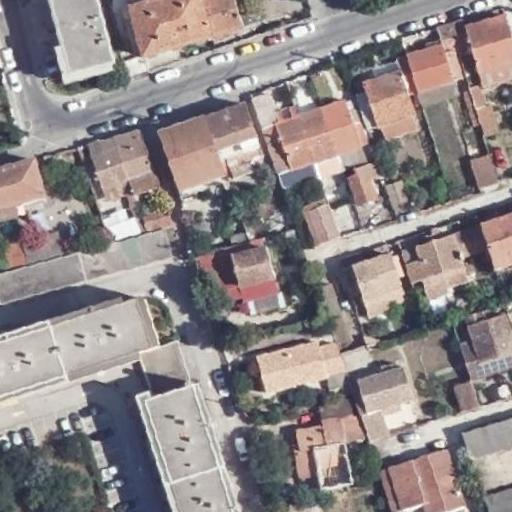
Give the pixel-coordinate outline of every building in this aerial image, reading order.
[(115,62),(98,0),(52,0),(72,73),(115,62)] [(146,54),(212,35),(201,0),(153,0),(123,9),(128,27),(137,24),(146,54)] [(201,0),(212,35),(245,26),(236,0),(201,0)] [(453,29),(459,50),(472,46),(484,88),(511,80),(511,29),(508,15),(467,27),(465,19),(451,23),(453,29)] [(457,51),(459,50),(453,29),(451,23),(438,26),(443,45),(408,55),(419,92),(457,80),(465,78),(457,51)] [(419,92),(408,55),(399,58),(402,71),(364,82),(367,91),(359,94),(370,129),(382,125),(385,139),(418,128),(413,114),(417,113),(412,94),(419,92)] [(419,92),(424,107),(462,95),(457,80),(419,92)] [(487,104),(481,83),(470,86),(471,88),(473,95),(481,123),(486,135),(501,131),(493,103),(487,104)] [(481,123),(473,95),(471,88),(464,91),(474,125),(481,123)] [(301,114),(297,106),(291,107),(294,116),(287,119),(285,110),(277,112),(270,92),(254,97),(280,172),(317,160),(301,114)] [(350,98),(324,106),(340,153),(367,145),(366,142),(369,141),(362,123),(359,124),(350,98)] [(248,104),(209,117),(220,149),(259,136),(248,104)] [(324,106),(301,114),(317,160),(340,153),(324,106)] [(291,107),(285,110),(287,119),(294,116),(291,107)] [(228,173),(220,149),(209,117),(162,132),(181,187),(228,173)] [(116,137),(131,180),(135,190),(135,193),(162,186),(143,130),(116,137)] [(105,187),(131,180),(116,137),(101,141),(105,152),(93,156),(104,187),(105,187)] [(90,144),(93,156),(105,152),(101,141),(90,144)] [(321,174),(322,175),(345,168),(340,153),(317,160),(321,174)] [(479,188),(500,183),(495,167),(491,153),(471,159),(479,188)] [(36,159),(0,168),(0,219),(19,214),(16,203),(45,195),(36,159)] [(321,174),(317,160),(280,172),(285,186),(321,174)] [(356,166),(358,172),(351,175),(360,202),(378,196),(372,179),(381,175),(376,160),(356,166)] [(135,190),(131,180),(105,187),(109,199),(127,192),(135,190)] [(403,181),(388,185),(393,199),(396,209),(411,204),(403,181)] [(113,217),(105,219),(112,240),(141,233),(149,231),(143,213),(140,206),(135,193),(135,190),(127,192),(134,216),(130,217),(124,199),(109,204),(113,217)] [(371,223),(393,215),(386,196),(364,205),(371,223)] [(320,243),(339,238),(328,203),(310,209),(320,243)] [(169,207),(143,213),(149,231),(175,224),(169,207)] [(511,213),(499,217),(496,208),(484,212),(488,222),(483,223),(483,225),(485,232),(490,248),(497,270),(511,264),(511,213)] [(353,213),(336,217),(337,221),(343,236),(358,231),(354,215),(353,213)] [(455,235),(402,250),(404,255),(413,284),(429,280),(443,275),(448,290),(470,282),(462,258),(490,248),(485,232),(483,225),(455,235)] [(0,271),(0,302),(174,256),(166,228),(66,254),(30,264),(18,267),(0,271)] [(30,264),(24,240),(21,229),(8,232),(17,265),(18,267),(30,264)] [(59,231),(24,240),(30,264),(66,254),(59,231)] [(269,247),(199,264),(208,292),(223,289),(225,291),(242,287),(246,302),(281,293),(269,247)] [(364,263),(361,251),(343,257),(346,268),(364,263)] [(364,263),(346,268),(354,294),(364,292),(366,302),(392,294),(405,290),(394,254),(364,263)] [(433,294),(448,290),(443,275),(429,280),(433,294)] [(334,283),(320,287),(329,316),(343,311),(334,283)] [(396,310),(392,294),(366,302),(365,302),(370,317),(396,310)] [(0,395),(140,352),(155,347),(139,299),(0,342),(0,395)] [(482,310),(467,315),(474,340),(461,343),(472,379),(473,381),(485,378),(484,376),(480,363),(511,353),(511,333),(507,315),(485,321),(482,310)] [(140,352),(145,367),(183,355),(179,340),(155,347),(140,352)] [(347,370),(338,343),(323,346),(322,341),(260,356),(268,392),(331,378),(329,374),(347,370)] [(511,368),(511,353),(480,363),(484,376),(511,368)] [(183,355),(145,367),(153,394),(144,397),(181,511),(235,511),(194,383),(192,383),(183,355)] [(414,400),(405,367),(352,382),(362,415),(370,439),(384,435),(389,433),(384,416),(382,409),(401,404),(414,400)] [(473,381),(472,379),(454,385),(462,412),(480,406),(473,381)] [(355,416),(351,397),(321,403),(324,419),(343,415),(345,428),(343,428),(346,442),(367,437),(362,415),(355,416)] [(403,411),(401,404),(382,409),(384,416),(403,411)] [(343,415),(324,419),(325,426),(299,430),(301,451),(297,451),(302,478),(320,475),(319,468),(350,463),(346,442),(343,428),(345,428),(343,415)] [(511,417),(462,433),(471,459),(511,446),(511,417)] [(447,451),(381,470),(393,511),(401,511),(423,505),(425,511),(445,511),(463,507),(447,451)] [(511,511),(511,487),(483,496),(488,511),(511,511)]
